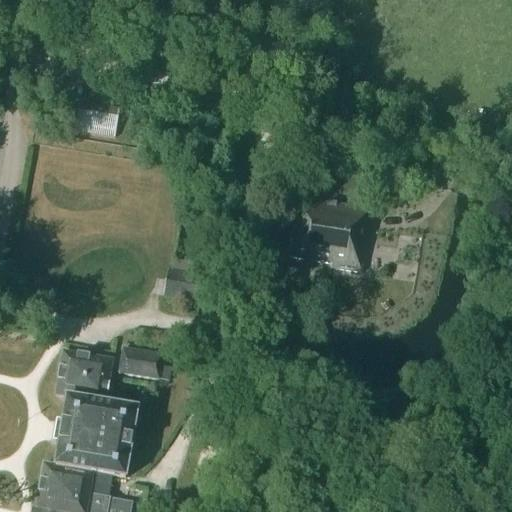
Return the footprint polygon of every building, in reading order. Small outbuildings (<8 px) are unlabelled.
[(74,133),(112,140),(117,111),(79,105),(74,133)] [(297,199),(288,259),(329,265),(329,269),(359,273),(365,229),(363,229),(365,209),(297,199)] [(169,272),(164,296),(200,303),(205,279),(169,272)] [(121,373),(159,380),(163,358),(125,351),(121,373)] [(128,511),(130,505),(89,498),(93,476),(125,482),(137,412),(105,406),(112,363),(62,355),(55,398),(66,400),(55,468),(42,465),(34,509),(36,509),(35,511),(128,511)]
